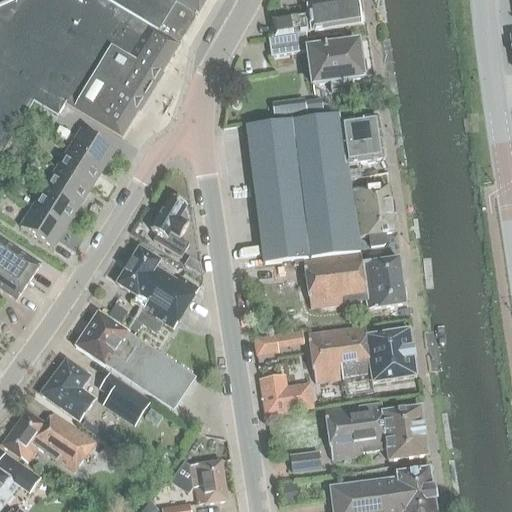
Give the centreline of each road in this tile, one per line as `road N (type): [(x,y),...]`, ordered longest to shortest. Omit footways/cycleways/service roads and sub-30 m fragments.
road 1 (tertiary): [(258,511),(201,136)]
road 2 (residential): [(0,395),(158,154),(201,136)]
road 3 (secondary): [(485,0),(507,187)]
road 4 (tertiary): [(201,136),(208,76),(249,0)]
